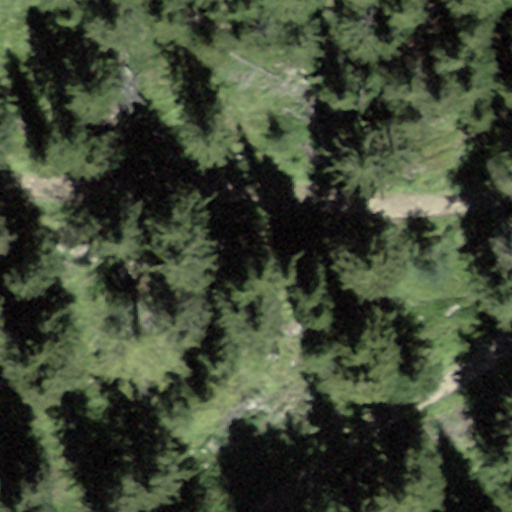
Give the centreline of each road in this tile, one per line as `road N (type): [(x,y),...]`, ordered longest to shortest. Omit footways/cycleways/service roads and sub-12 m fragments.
road 1 (track): [(511,192),(99,211),(0,203)]
road 2 (track): [(283,511),(368,428),(511,367)]
